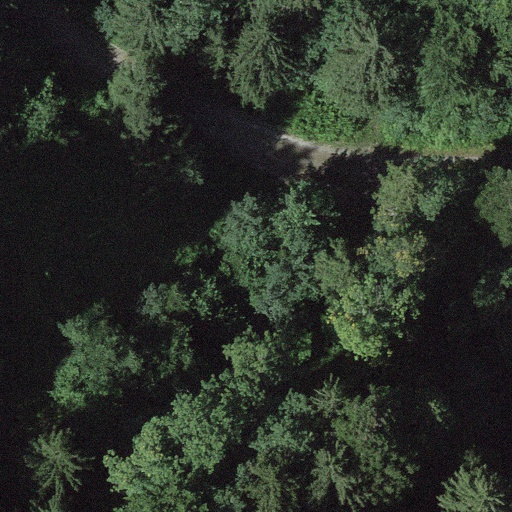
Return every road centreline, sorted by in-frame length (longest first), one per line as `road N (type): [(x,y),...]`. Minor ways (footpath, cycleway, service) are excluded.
road 1 (track): [(511,164),(284,152),(0,6)]
road 2 (track): [(427,0),(372,157)]
